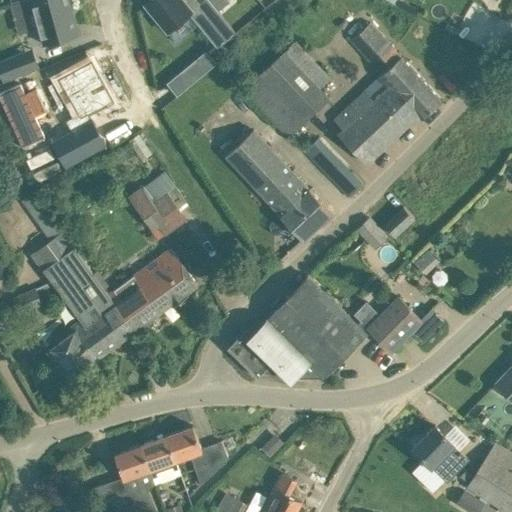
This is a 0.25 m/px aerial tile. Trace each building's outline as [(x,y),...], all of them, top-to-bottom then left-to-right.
[(68,0),(33,0),(45,43),(78,34),(68,0)] [(149,0),(145,3),(168,31),(190,13),(218,47),(236,31),(218,10),(210,0),(149,0)] [(210,0),(218,10),(230,0),(210,0)] [(343,128),(338,132),(367,163),(419,114),(422,118),(442,100),(371,22),(351,39),(382,73),(379,76),(380,76),(366,90),(365,89),(334,118),(343,128)] [(296,39),(243,89),(288,137),(329,98),(318,87),(330,75),(296,39)] [(175,93),(216,60),(205,47),(164,80),(175,93)] [(22,52),(0,60),(0,71),(3,80),(29,70),(22,52)] [(72,131),(54,141),(68,165),(107,144),(93,119),(90,114),(115,100),(92,59),(58,78),(78,114),(66,120),(72,131)] [(22,84),(0,84),(0,93),(36,94),(36,89),(22,89),(22,84)] [(45,109),(38,88),(2,100),(17,145),(44,136),(36,112),(45,109)] [(233,125),(214,142),(279,211),(278,212),(303,239),(332,211),(310,187),(309,188),(254,129),(244,138),(233,125)] [(140,132),(131,136),(140,157),(149,153),(140,132)] [(304,150),(349,196),(363,182),(319,136),(304,150)] [(28,154),(34,177),(58,170),(52,147),(28,154)] [(153,228),(151,229),(158,238),(164,233),(166,237),(188,221),(168,193),(155,204),(143,187),(130,197),(153,228)] [(384,224),(395,235),(414,217),(404,205),(384,224)] [(369,216),(358,227),(377,247),(388,237),(369,216)] [(108,293),(71,242),(64,231),(33,254),(80,318),(55,336),(59,341),(48,350),(70,379),(99,358),(98,356),(135,330),(108,293)] [(108,293),(135,330),(171,303),(173,306),(188,295),(186,292),(198,284),(171,247),(108,293)] [(425,271),(438,259),(429,249),(416,261),(425,271)] [(324,375),(367,332),(309,275),(267,318),(267,317),(252,332),(247,327),(227,347),(258,377),(266,369),(286,369),(286,377),(323,377),(324,375)] [(12,300),(20,320),(45,310),(36,290),(12,300)] [(373,308),(358,323),(366,332),(369,328),(391,350),(410,331),(421,341),(442,319),(432,309),(422,319),(399,296),(381,315),(373,308)] [(511,366),(497,382),(511,396),(511,366)] [(432,467),(447,482),(469,459),(454,444),(435,424),(412,447),(432,467)] [(193,425),(167,434),(176,460),(191,454),(201,482),(228,455),(222,440),(202,447),(193,425)] [(167,434),(141,443),(155,481),(180,471),(176,460),(167,434)] [(511,511),(511,451),(495,441),(466,486),(507,511),(511,511)] [(155,481),(141,443),(115,453),(123,476),(88,489),(119,505),(132,511),(157,511),(158,511),(147,486),(155,483),(155,481)] [(290,494),(297,481),(282,473),(261,511),(295,511),(302,501),(290,494)] [(495,511),(497,510),(464,489),(456,502),(472,511),(495,511)] [(214,511),(249,511),(252,507),(225,493),(214,511)] [(183,511),(180,502),(167,507),(168,511),(183,511)]
